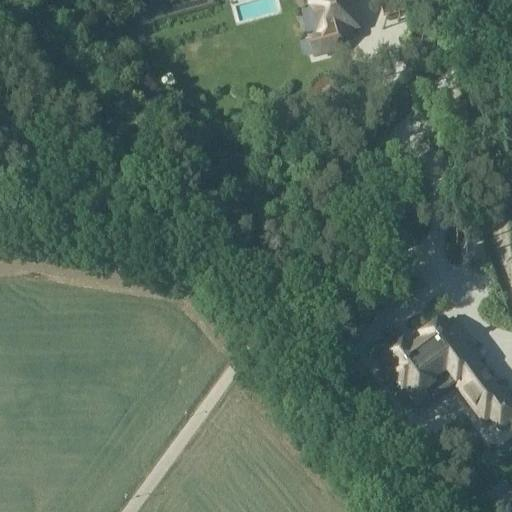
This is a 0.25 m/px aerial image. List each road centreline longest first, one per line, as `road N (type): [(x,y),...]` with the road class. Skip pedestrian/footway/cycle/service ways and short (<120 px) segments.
road 1 (track): [(244,349),(428,82),(510,0)]
road 2 (unclassified): [(126,511),(244,349)]
